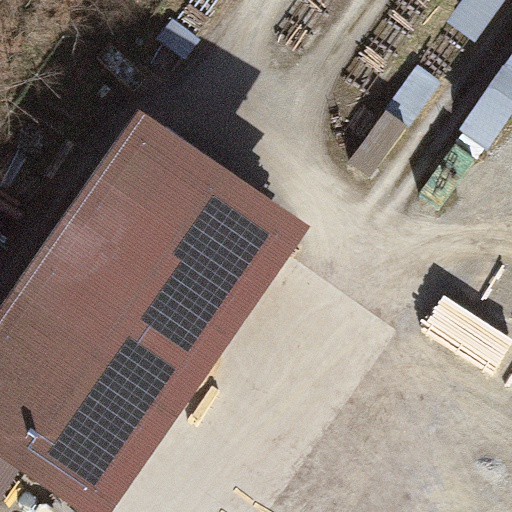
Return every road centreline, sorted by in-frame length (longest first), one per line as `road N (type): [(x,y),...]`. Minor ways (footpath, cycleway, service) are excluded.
road 1 (track): [(193,92),(293,167),(369,240),(456,238),(511,248)]
road 2 (track): [(186,511),(369,240)]
